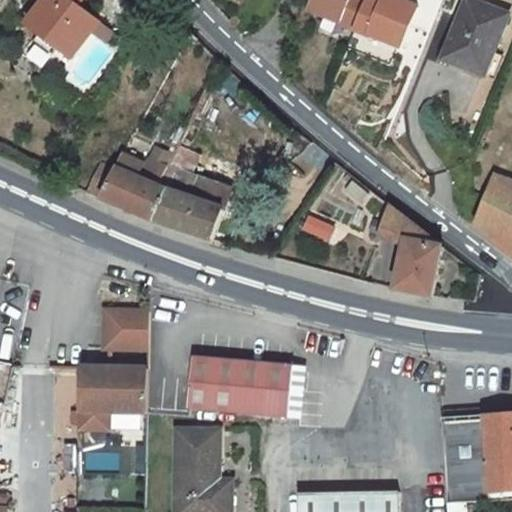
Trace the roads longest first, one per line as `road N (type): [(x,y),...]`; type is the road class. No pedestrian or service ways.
road 1 (secondary): [(511,335),(371,315),(279,291),(192,264),(0,183)]
road 2 (tertiary): [(511,277),(382,179),(233,49),(189,0)]
